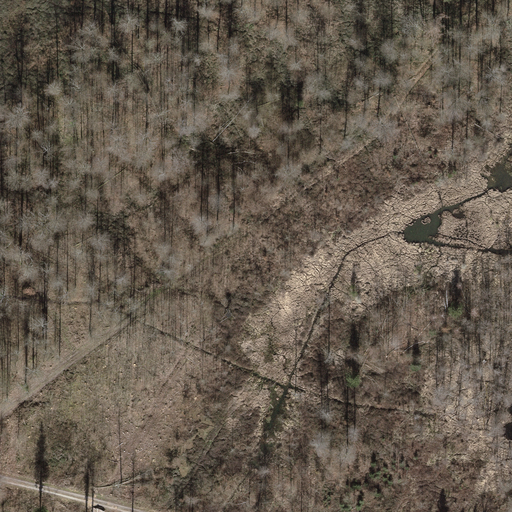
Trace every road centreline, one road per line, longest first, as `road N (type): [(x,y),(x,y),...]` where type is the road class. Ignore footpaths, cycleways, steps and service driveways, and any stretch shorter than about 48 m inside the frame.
road 1 (track): [(0,402),(382,136)]
road 2 (track): [(0,479),(126,511)]
